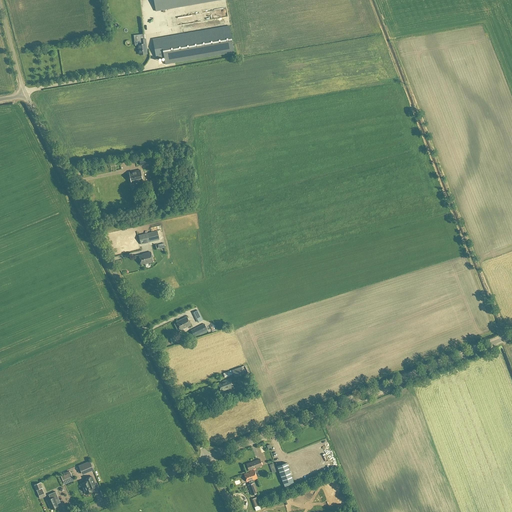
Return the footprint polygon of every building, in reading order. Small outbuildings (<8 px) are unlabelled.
[(153,0),(155,12),(222,0),(153,0)] [(165,65),(234,53),(229,27),(153,40),(156,59),(164,58),(165,65)] [(138,45),(139,55),(147,54),(146,48),(145,39),(140,40),(141,45),(138,45)] [(140,166),(153,163),(151,155),(139,158),(140,166)] [(140,170),(129,172),(131,184),(143,182),(140,170)] [(145,234),(138,236),(141,244),(159,240),(157,231),(151,233),(151,231),(145,233),(145,234)] [(145,264),(153,262),(150,252),(141,254),(141,255),(138,256),(141,265),(144,264),(145,264)] [(198,310),(193,313),(198,322),(203,320),(198,310)] [(190,325),(186,317),(176,322),(180,330),(190,325)] [(204,324),(191,331),(194,336),(199,333),(200,335),(208,331),(204,324)] [(241,367),(232,370),(223,374),(225,378),(233,375),(235,378),(244,374),(241,367)] [(241,386),(234,389),(230,379),(218,383),(221,392),(228,389),(230,395),(242,390),(241,386)] [(260,459),(246,464),(249,471),(262,466),(260,459)] [(82,473),(93,469),(90,462),(79,466),(82,473)] [(277,466),(283,484),(293,480),(287,463),(277,466)] [(252,480),(253,480),(257,479),(254,470),(249,472),(252,480)] [(65,480),(72,477),(70,473),(69,471),(63,474),(64,475),(63,476),(65,480)] [(252,480),(249,472),(244,474),(247,482),(249,481),(250,484),(248,485),(251,495),(257,493),(254,483),(253,480),(252,480)] [(93,489),(96,487),(91,476),(88,478),(89,481),(81,484),(86,495),(94,491),(93,489)] [(40,483),(34,485),(36,491),(37,490),(39,495),(44,493),(42,488),(40,483)] [(47,500),(51,510),(58,507),(55,500),(58,498),(56,492),(48,495),(50,499),(47,500)]
